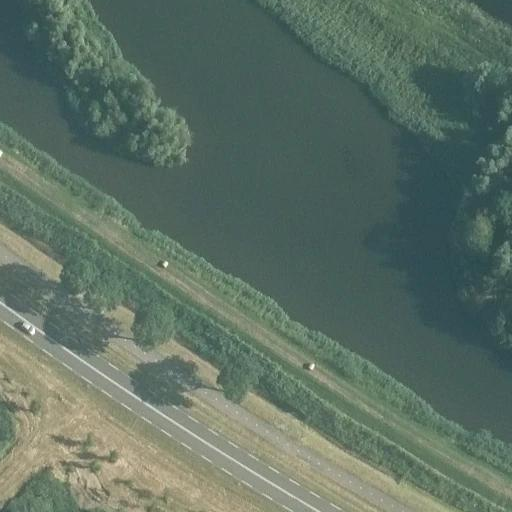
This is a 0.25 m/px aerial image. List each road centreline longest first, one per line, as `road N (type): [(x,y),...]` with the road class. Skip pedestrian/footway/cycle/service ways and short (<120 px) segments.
road 1 (track): [(511,490),(0,158)]
road 2 (primary): [(318,511),(0,303)]
